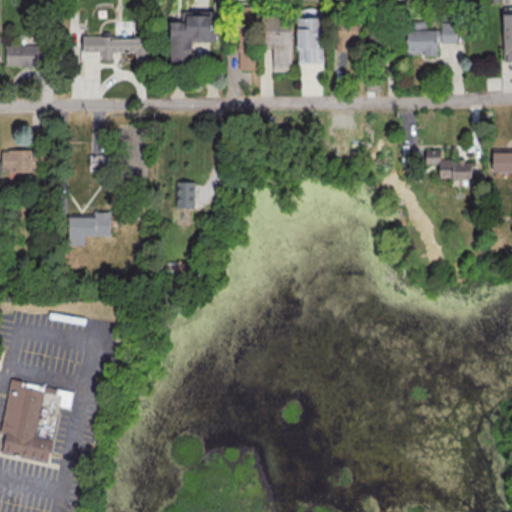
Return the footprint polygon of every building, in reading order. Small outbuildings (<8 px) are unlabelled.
[(254,69),(254,7),(237,7),(237,69),(254,69)] [(502,61),(511,61),(511,12),(501,12),(502,61)] [(260,48),(271,48),(271,71),(289,71),(288,13),(259,13),(260,48)] [(168,64),(189,63),(189,41),(214,41),(213,14),(177,14),(177,21),(167,21),(168,64)] [(322,63),(322,16),(295,16),(295,63),(322,63)] [(498,46),(498,22),(468,22),(468,46),(498,46)] [(436,55),(436,43),(456,43),(456,23),(439,23),(439,30),(405,29),(405,54),(436,55)] [(357,46),(357,25),(336,24),(334,70),(345,70),(346,46),(357,46)] [(388,54),(388,29),(368,29),(368,54),(388,54)] [(112,52),(133,52),(133,61),(149,61),(148,36),(81,37),(81,57),(99,57),(99,61),(112,61),(112,52)] [(46,67),(46,45),(4,45),(4,67),(46,67)] [(0,171),(45,171),(45,150),(0,150),(0,171)] [(488,171),(511,171),(511,150),(488,150),(488,171)] [(423,157),(422,178),(473,178),(474,157),(423,157)] [(193,181),(175,181),(175,207),(193,207),(193,181)] [(83,235),(109,236),(109,214),(67,214),(67,245),(83,245),(83,235)] [(50,462),(60,392),(12,385),(2,455),(50,462)]
